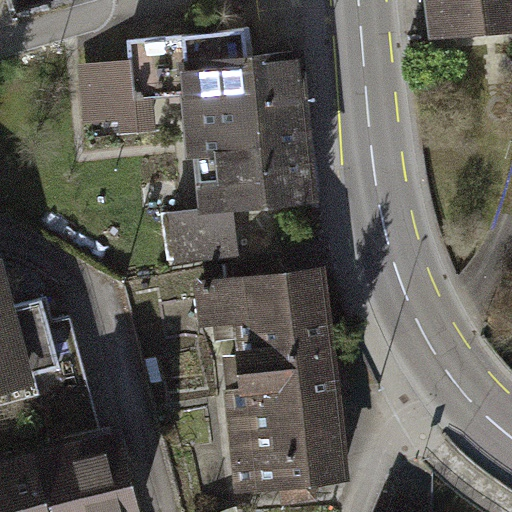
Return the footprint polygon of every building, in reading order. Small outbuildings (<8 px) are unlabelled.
[(511,0),(435,0),(438,26),(511,18),(511,0)] [(311,185),(296,47),(248,53),(245,26),(131,39),(133,61),(85,76),(88,110),(131,106),(129,93),(191,88),(204,197),(311,185)] [(204,251),(238,247),(235,220),(201,225),(204,251)] [(15,302),(3,256),(0,256),(0,388),(63,372),(42,295),(15,302)] [(322,275),(202,288),(205,319),(235,316),(243,384),(253,383),(254,394),(335,385),(322,275)] [(345,474),(335,385),(254,394),(239,395),(240,403),(234,411),(243,485),(281,481),(284,501),(316,497),(314,478),(345,474)] [(130,511),(110,434),(29,457),(44,511),(130,511)] [(0,511),(44,511),(29,457),(0,464),(0,511)]
